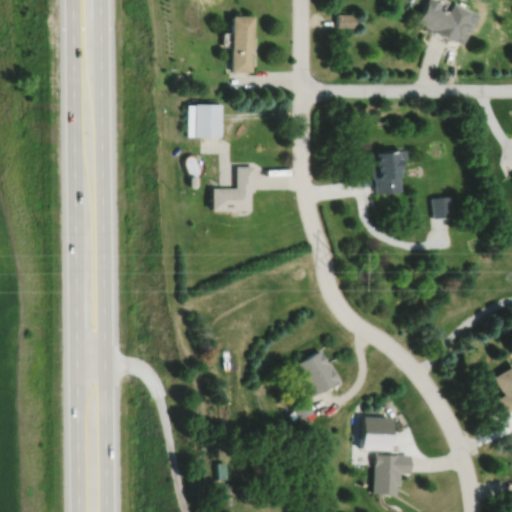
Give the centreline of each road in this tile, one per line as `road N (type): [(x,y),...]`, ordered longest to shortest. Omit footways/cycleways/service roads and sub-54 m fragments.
road 1 (residential): [(472,511),(459,451),(433,396),(397,351),(344,313),(329,288),(302,187),(299,0)]
road 2 (trunk): [(103,511),(98,0)]
road 3 (trunk): [(70,0),(75,511)]
road 4 (residential): [(300,88),(511,89)]
